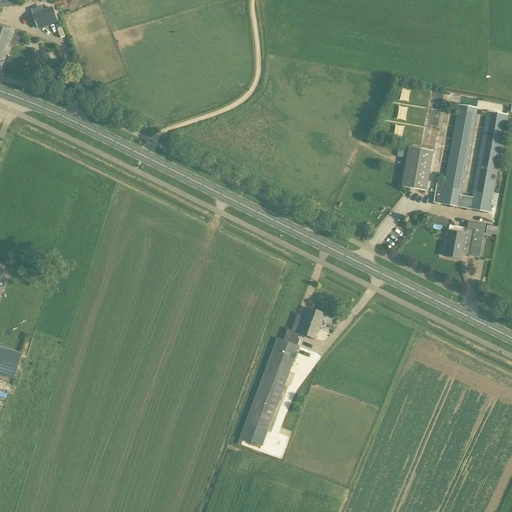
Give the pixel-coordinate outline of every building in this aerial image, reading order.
[(0,0),(0,8),(16,7),(15,0),(0,0)] [(38,30),(58,22),(52,7),(32,15),(38,30)] [(18,45),(22,32),(0,24),(0,69),(0,70),(10,42),(18,45)] [(462,196),(478,108),(457,104),(443,183),(436,182),(432,203),(496,214),(499,199),(493,198),(508,115),(487,111),(471,197),(462,196)] [(398,148),(397,157),(403,158),(404,158),(406,147),(399,145),(398,148)] [(433,151),(409,147),(402,187),(425,191),(433,151)] [(438,216),(436,223),(447,226),(449,219),(438,216)] [(391,230),(398,236),(405,228),(397,222),(391,230)] [(461,259),(463,251),(470,252),(474,230),(463,227),(461,234),(448,231),(444,256),(461,259)] [(263,444),(281,395),(285,396),(286,393),(282,392),(300,346),(295,345),(298,336),(303,338),(304,335),(315,338),(324,314),(308,308),(305,317),(297,315),(292,331),(287,329),(283,340),(277,338),(240,436),(263,444)] [(0,347),(0,373),(14,377),(21,353),(0,347)]
